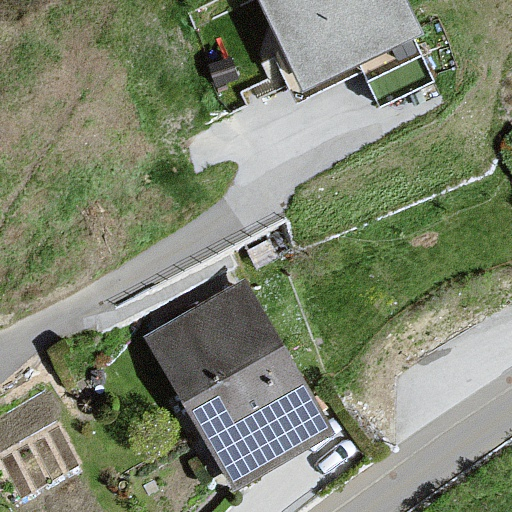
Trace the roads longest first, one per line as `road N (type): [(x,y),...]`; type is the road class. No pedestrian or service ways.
road 1 (residential): [(357,120),(182,245),(0,343)]
road 2 (tertiary): [(367,511),(511,411)]
